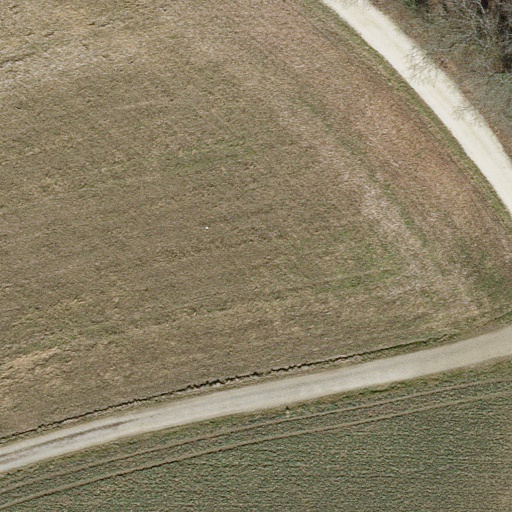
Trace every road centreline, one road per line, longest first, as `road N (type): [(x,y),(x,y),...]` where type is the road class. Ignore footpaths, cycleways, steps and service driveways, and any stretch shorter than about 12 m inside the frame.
road 1 (track): [(0,463),(511,341)]
road 2 (track): [(354,0),(511,193)]
